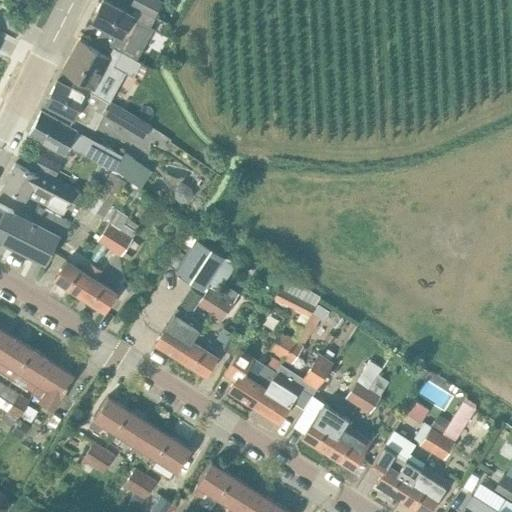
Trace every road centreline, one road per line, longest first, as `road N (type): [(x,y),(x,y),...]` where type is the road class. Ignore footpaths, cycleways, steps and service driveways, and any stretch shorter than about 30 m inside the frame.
road 1 (residential): [(366,511),(0,277)]
road 2 (tertiary): [(0,137),(70,0)]
